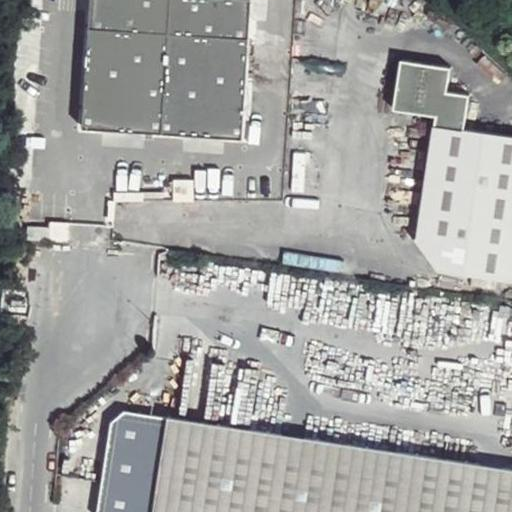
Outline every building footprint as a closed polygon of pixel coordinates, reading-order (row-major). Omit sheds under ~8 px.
[(93,0),(85,123),(242,134),(251,0),(93,0)] [(402,58),(392,107),(402,108),(412,101),(429,103),(437,115),(436,124),(462,128),(469,93),(448,89),(452,66),(402,58)] [(412,101),(402,108),(437,115),(429,103),(412,101)] [(511,136),(462,128),(436,124),(416,237),(439,268),(511,280),(511,136)] [(51,222),(31,222),(30,233),(50,234),(51,222)] [(511,511),(511,470),(170,417),(156,511),(511,511)]
